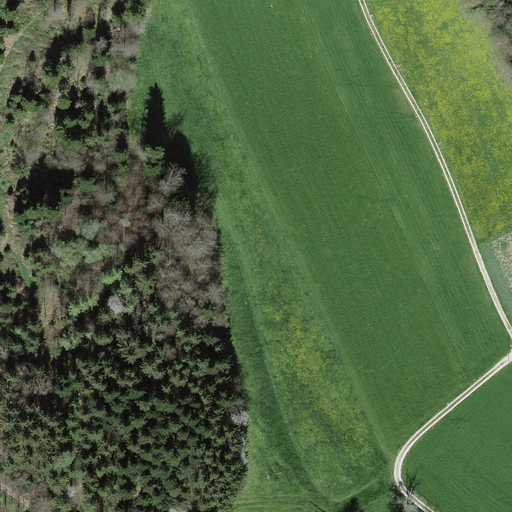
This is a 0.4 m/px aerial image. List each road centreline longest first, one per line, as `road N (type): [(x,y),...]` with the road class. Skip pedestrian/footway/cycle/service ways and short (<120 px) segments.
road 1 (track): [(511,333),(435,144),(362,0)]
road 2 (track): [(0,197),(89,511)]
road 3 (track): [(430,511),(398,480),(401,455),(511,355)]
